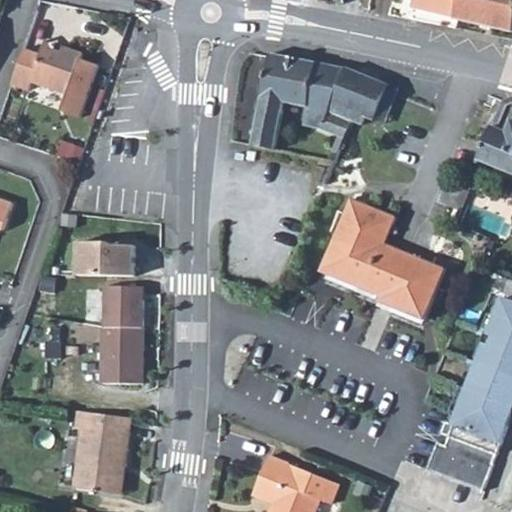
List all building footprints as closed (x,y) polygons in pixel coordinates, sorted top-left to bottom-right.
[(415,0),(413,8),(458,19),(462,0),(415,0)] [(511,0),(462,0),(458,19),(511,31),(511,0)] [(12,84),(30,91),(33,82),(69,95),(63,111),(82,118),(100,65),(83,59),(85,54),(64,46),(62,52),(53,49),(42,54),(41,54),(24,48),(12,84)] [(254,146),(277,151),(285,102),(309,107),(308,112),(327,118),(323,129),(345,139),(353,122),(329,112),(347,69),(272,53),(254,146)] [(329,112),(353,122),(363,125),(367,116),(376,120),(385,97),(390,86),(391,85),(349,67),(347,69),(329,112)] [(385,124),(399,90),(390,86),(385,97),(376,120),(385,124)] [(482,159),(511,171),(511,97),(505,101),(482,159)] [(0,231),(6,229),(14,203),(0,198),(0,231)] [(353,199),(323,272),(383,296),(393,300),(391,305),(408,312),(427,320),(447,269),(387,245),(398,218),(353,199)] [(111,243),(79,242),(78,276),(136,277),(137,246),(111,245),(111,243)] [(106,328),(145,328),(146,301),(141,301),(138,297),(138,287),(107,286),(106,328)] [(380,301),(391,305),(393,300),(383,296),(380,301)] [(511,421),(511,300),(504,298),(490,335),(495,336),(492,346),(486,344),(455,425),(447,422),(442,434),(450,437),(447,446),(439,443),(429,471),(485,492),(496,464),(495,464),(498,455),(499,455),(511,421)] [(104,328),(104,384),(145,384),(145,328),(106,328),(104,328)] [(79,412),(77,429),(83,429),(76,489),(124,495),(133,418),(79,412)] [(275,503),(272,511),(316,511),(321,500),(333,504),(340,484),(270,456),(255,495),(275,503)] [(361,482),(356,493),(370,499),(374,487),(361,482)]
